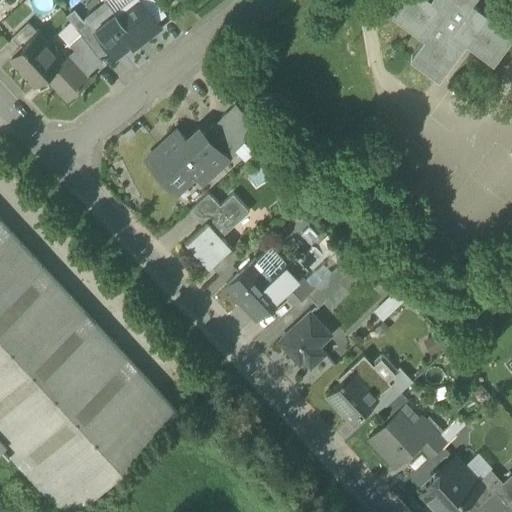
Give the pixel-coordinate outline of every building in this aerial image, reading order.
[(106,45),(116,57),(131,46),(129,44),(140,36),(144,40),(161,27),(139,0),(129,0),(115,12),(96,27),(95,28),(103,38),(102,40),(106,45)] [(108,0),(106,2),(115,12),(129,0),(108,0)] [(411,54),(440,75),(467,39),(494,59),(511,34),(511,27),(488,10),(477,2),(474,0),(394,0),(389,7),(426,35),(411,54)] [(478,0),(477,2),(488,10),(494,0),(478,0)] [(106,2),(87,17),(91,22),(96,27),(115,12),(106,2)] [(68,17),(76,26),(84,20),(76,10),(68,17)] [(84,20),(76,26),(75,26),(79,31),(91,22),(87,17),(84,20)] [(69,45),(70,44),(81,34),(70,22),(58,33),(69,45)] [(79,31),(81,34),(96,52),(106,45),(102,40),(103,38),(95,28),(96,27),(91,22),(79,31)] [(12,38),(20,48),(37,32),(28,23),(12,38)] [(47,77),(68,99),(89,79),(86,76),(93,70),(75,49),(63,60),(37,32),(20,48),(22,50),(12,59),(22,69),(21,70),(37,86),(47,77)] [(103,61),(96,52),(81,34),(70,44),(75,49),(93,70),(103,61)] [(212,127),(234,151),(258,129),(236,105),(212,127)] [(212,127),(204,134),(228,160),(235,153),(234,151),(212,127)] [(213,173),(228,160),(204,134),(191,146),(176,130),(147,158),(177,190),(205,164),(213,173)] [(184,241),(209,267),(231,247),(217,232),(231,219),(235,223),(249,211),(233,194),(220,205),(209,193),(191,209),(199,218),(202,215),(206,220),(184,241)] [(0,444),(62,511),(73,511),(180,413),(0,219),(0,444)] [(271,246),(257,259),(272,276),(285,264),(287,263),(271,246)] [(209,267),(218,277),(240,257),(231,247),(209,267)] [(298,278),(285,264),(272,276),(257,259),(256,258),(227,284),(257,317),(285,292),(299,279),(298,278)] [(296,304),(306,294),(314,287),(302,275),(298,278),(299,279),(285,292),(296,304)] [(322,279),(314,287),(306,294),(315,304),(331,289),(322,279)] [(377,314),(383,320),(410,295),(405,288),(377,314)] [(304,359),(311,366),(324,354),(317,346),(330,335),(310,313),(279,341),(299,363),(304,359)] [(339,377),(342,380),(353,370),(376,395),(388,384),(385,380),(387,379),(373,364),(364,354),(339,377)] [(374,360),(373,364),(387,379),(398,368),(385,354),(380,354),(374,360)] [(371,404),(378,412),(412,380),(399,367),(398,368),(387,379),(385,380),(388,384),(376,395),(378,397),(371,404)] [(378,397),(376,395),(353,370),(342,380),(328,393),(344,410),(348,407),(357,417),(371,404),(378,397)] [(353,420),(357,417),(348,407),(344,410),(353,420)] [(435,431),(445,442),(466,423),(456,412),(435,431)] [(368,437),(396,467),(419,446),(435,431),(420,415),(404,429),(392,415),(368,437)] [(419,446),(430,457),(445,442),(435,431),(419,446)] [(451,511),(453,511),(469,498),(478,489),(473,484),(468,479),(472,475),(455,456),(440,470),(435,469),(430,473),(430,479),(429,480),(431,483),(421,493),(438,511),(440,511),(441,511),(447,511),(451,511)] [(477,506),(495,490),(503,482),(491,468),(477,480),(473,484),(478,489),(469,498),(477,506)] [(511,473),(503,482),(495,490),(507,503),(511,498),(511,473)] [(477,480),(472,475),(468,479),(473,484),(477,480)]
